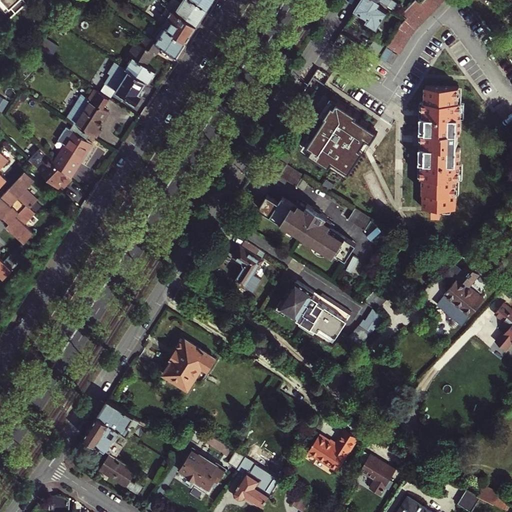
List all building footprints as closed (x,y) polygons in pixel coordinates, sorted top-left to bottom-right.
[(0,0),(14,15),(29,1),(27,0),(0,0)] [(179,0),(172,0),(169,5),(198,23),(208,7),(197,0),(182,0),(182,2),(179,0)] [(371,17),(369,20),(379,27),(389,10),(379,5),(382,1),(380,0),(362,0),(357,8),(362,12),(371,17)] [(380,0),(382,1),(396,10),(401,4),(393,0),(380,0)] [(424,0),(422,4),(416,0),(403,14),(408,18),(402,24),(388,47),(401,54),(414,33),(445,0),(424,0)] [(163,24),(167,26),(187,39),(198,23),(169,5),(168,4),(163,11),(168,14),(163,24)] [(360,15),(369,20),(371,17),(362,12),(360,15)] [(77,19),(70,14),(58,25),(69,32),(77,19)] [(167,26),(163,24),(153,39),(157,42),(167,26)] [(187,39),(167,26),(157,42),(162,45),(178,55),(187,39)] [(153,39),(146,35),(141,42),(137,40),(129,53),(133,55),(126,67),(128,68),(147,80),(149,81),(156,69),(144,61),(146,58),(147,59),(153,50),(157,52),(162,45),(157,42),(153,39)] [(47,37),(39,50),(51,58),(60,45),(47,37)] [(381,57),(388,47),(376,39),(369,50),(381,57)] [(394,52),(389,59),(393,62),(399,55),(394,52)] [(147,80),(128,68),(119,83),(109,77),(105,82),(137,101),(142,93),(140,92),(147,80)] [(95,133),(97,133),(101,126),(98,124),(109,107),(104,104),(110,95),(94,85),(88,93),(82,89),(66,114),(77,121),(95,133)] [(426,177),(425,207),(435,207),(435,215),(443,215),(444,211),(444,207),(454,208),(458,208),(459,178),(462,178),(462,162),(462,148),(459,147),(460,131),(463,131),(463,117),(463,102),(460,102),(461,86),(427,85),(427,101),(425,101),(424,115),(423,115),(422,132),(424,132),(424,147),(422,146),(422,161),(423,161),(423,177),(426,177)] [(313,148),(310,153),(347,177),(365,149),(362,147),(369,137),(373,140),(379,130),(357,115),(359,113),(332,96),(321,113),(326,116),(308,144),(313,148)] [(77,121),(54,158),(65,169),(74,154),(81,158),(94,138),(92,137),(95,133),(77,121)] [(27,156),(58,184),(60,181),(63,178),(66,181),(71,175),(65,169),(54,158),(39,144),(27,156)] [(0,188),(7,181),(0,173),(0,170),(9,161),(0,152),(0,188)] [(280,176),(292,183),(297,187),(305,175),(288,164),(280,176)] [(25,170),(9,187),(27,203),(31,207),(39,198),(27,188),(35,179),(25,170)] [(0,211),(10,221),(27,203),(9,187),(6,190),(0,196),(0,211)] [(282,226),(289,231),(291,227),(296,231),(309,240),(315,244),(313,246),(326,254),(327,251),(339,259),(341,256),(347,260),(357,243),(334,228),(337,225),(326,219),(328,217),(322,213),(313,207),(308,204),(307,207),(298,201),(296,203),(284,196),(279,203),(268,195),(259,208),(283,224),(282,226)] [(24,222),(35,211),(31,207),(27,203),(10,221),(7,225),(24,241),(33,231),(24,222)] [(313,207),(322,213),(324,210),(315,205),(313,207)] [(349,219),(366,230),(373,219),(356,208),(349,219)] [(263,259),(266,253),(253,244),(247,240),(236,256),(244,261),(245,267),(236,280),(246,287),(264,259),(263,259)] [(10,252),(3,259),(9,265),(16,258),(10,252)] [(0,275),(2,277),(11,267),(9,265),(3,259),(0,256),(0,275)] [(471,263),(446,292),(447,293),(441,301),(450,308),(451,313),(456,313),(465,321),(486,297),(471,285),(481,272),(471,263)] [(322,295),(298,280),(291,291),(287,298),(285,301),(282,306),(289,310),(303,319),(318,329),(335,340),(353,312),(324,293),(322,295)] [(366,302),(379,310),(391,298),(380,287),(366,302)] [(391,298),(379,310),(388,315),(391,317),(401,308),(391,298)] [(282,306),(285,301),(283,300),(277,308),(286,314),(289,310),(282,306)] [(505,334),(511,339),(511,308),(505,303),(496,313),(511,326),(505,334)] [(388,316),(374,308),(371,314),(368,320),(366,319),(362,325),(374,331),(388,316)] [(318,329),(303,319),(301,323),(315,333),(318,329)] [(165,373),(189,388),(196,378),(203,382),(218,358),(185,337),(172,357),(174,358),(165,373)] [(110,399),(99,415),(121,430),(129,435),(133,428),(136,430),(140,423),(142,420),(110,399)] [(99,415),(86,436),(110,452),(117,441),(120,443),(122,440),(120,439),(123,434),(120,432),(121,430),(99,415)] [(142,420),(140,423),(147,427),(146,429),(148,430),(151,426),(142,420)] [(206,433),(220,442),(222,443),(224,441),(198,424),(189,437),(199,443),(206,433)] [(318,456),(318,457),(337,470),(359,438),(346,429),(336,443),(330,438),(329,440),(319,433),(315,441),(313,440),(311,443),(312,444),(309,450),(318,456)] [(201,464),(207,454),(195,446),(181,469),(197,479),(205,466),(201,464)] [(248,456),(238,449),(230,462),(240,468),(248,456)] [(371,455),(364,451),(357,461),(364,466),(371,455)] [(132,480),(138,470),(111,452),(101,468),(141,495),(147,486),(137,480),(136,482),(132,480)] [(379,459),(379,458),(372,453),(371,455),(364,466),(361,470),(376,479),(370,488),(381,495),(387,485),(391,487),(394,481),(391,480),(397,469),(389,464),(388,464),(379,459)] [(205,466),(197,479),(210,488),(218,476),(221,478),(228,467),(207,454),(201,464),(205,466)] [(251,472),(258,462),(248,456),(240,468),(247,473),(236,491),(237,496),(241,499),(245,497),(247,494),(264,505),(272,494),(258,485),(262,479),(251,472)] [(496,502),(499,497),(502,493),(483,484),(478,493),(482,495),(496,502)] [(472,511),(482,495),(478,493),(473,491),(468,488),(459,502),(472,511)] [(305,511),(313,498),(302,491),(293,504),(305,511)] [(434,511),(409,495),(397,511),(434,511)] [(511,508),(511,503),(499,497),(496,502),(511,510),(511,508)]
